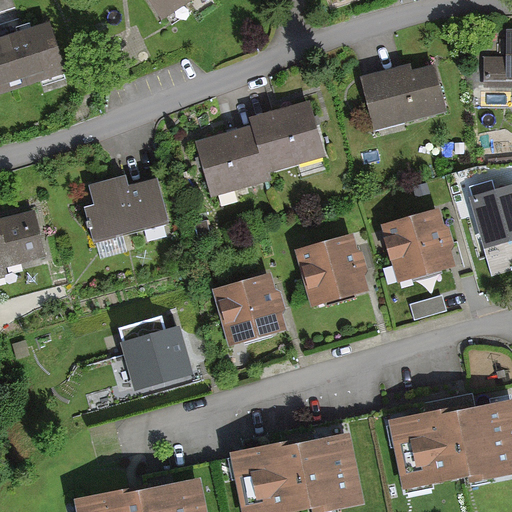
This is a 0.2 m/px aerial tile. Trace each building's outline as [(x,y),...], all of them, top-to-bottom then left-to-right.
[(152,0),(162,15),(184,0),(152,0)] [(51,23),(0,40),(0,91),(66,69),(51,23)] [(511,33),(510,34),(509,59),(488,59),(488,79),(511,79),(511,33)] [(410,67),(364,79),(378,128),(443,111),(432,72),(413,77),(410,67)] [(253,120),(256,130),(266,168),(320,155),(307,106),(253,120)] [(266,168),(256,130),(201,145),(213,191),(268,177),(266,168)] [(86,210),(94,241),(170,222),(160,182),(134,188),(131,179),(93,189),(98,207),(86,210)] [(511,188),(474,199),(487,245),(511,237),(511,188)] [(438,213),(387,227),(401,278),(451,264),(438,213)] [(37,214),(0,224),(0,269),(49,257),(37,214)] [(351,238),(301,254),(317,305),(367,290),(351,238)] [(268,277),(219,291),(234,341),(283,328),(268,277)] [(177,328),(124,343),(136,387),(190,372),(177,328)] [(443,413),(394,423),(408,487),(473,474),(474,480),(511,472),(511,411),(510,404),(444,418),(443,413)] [(284,444),(235,455),(247,511),(281,511),(314,505),(315,511),(362,502),(348,436),(285,449),(284,444)] [(126,491),(78,501),(79,511),(206,511),(199,480),(127,496),(126,491)]
